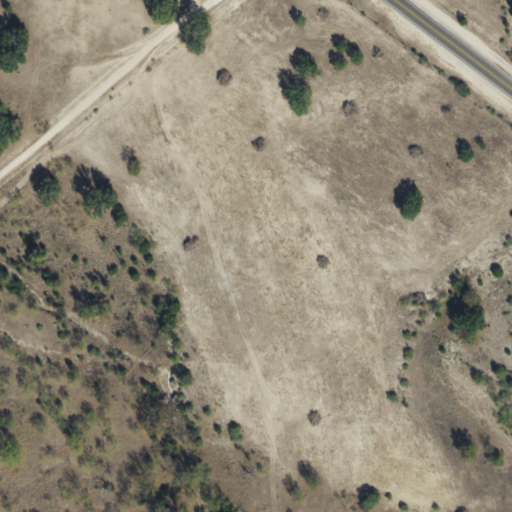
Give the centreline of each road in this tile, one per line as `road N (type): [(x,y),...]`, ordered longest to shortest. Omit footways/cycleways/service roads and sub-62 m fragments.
road 1 (residential): [(0,202),(218,0)]
road 2 (tertiary): [(511,90),(392,0)]
